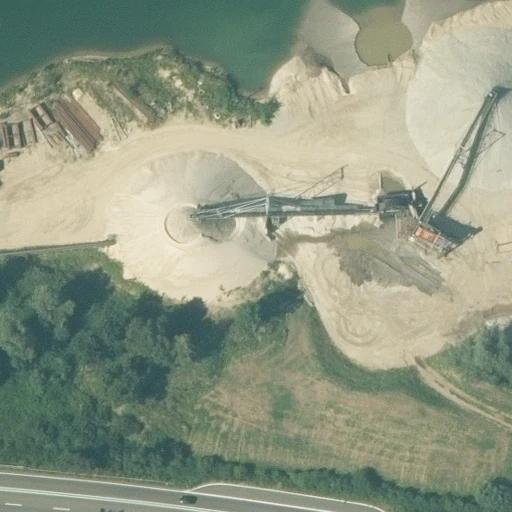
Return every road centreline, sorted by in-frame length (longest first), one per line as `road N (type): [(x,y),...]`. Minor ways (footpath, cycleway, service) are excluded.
road 1 (track): [(0,242),(97,186),(204,161),(252,166),(278,187),(323,272),(477,430),(511,447)]
road 2 (trunk): [(0,498),(133,511)]
